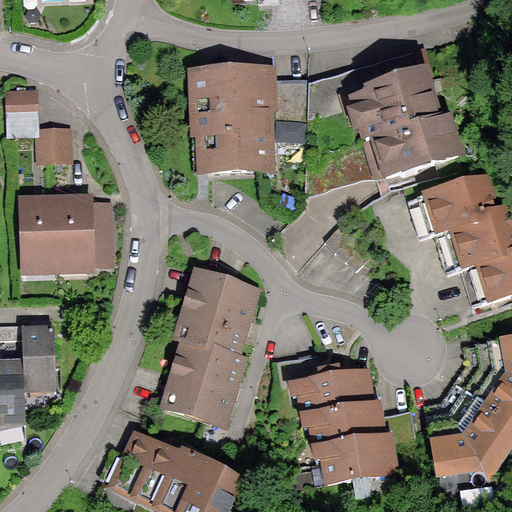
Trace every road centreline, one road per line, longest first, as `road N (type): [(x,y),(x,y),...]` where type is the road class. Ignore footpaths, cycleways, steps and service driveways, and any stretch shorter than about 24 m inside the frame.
road 1 (residential): [(21,511),(62,474),(127,347),(146,268),(146,208)]
road 2 (residential): [(131,3),(221,39),(426,22)]
road 3 (residential): [(232,441),(270,308),(285,283)]
road 4 (residential): [(146,208),(249,244),(285,283)]
road 5 (residential): [(387,210),(426,273),(430,296),(414,350)]
road 6 (residential): [(146,208),(139,157),(115,104),(89,75)]
road 7 (residential): [(285,283),(414,350)]
